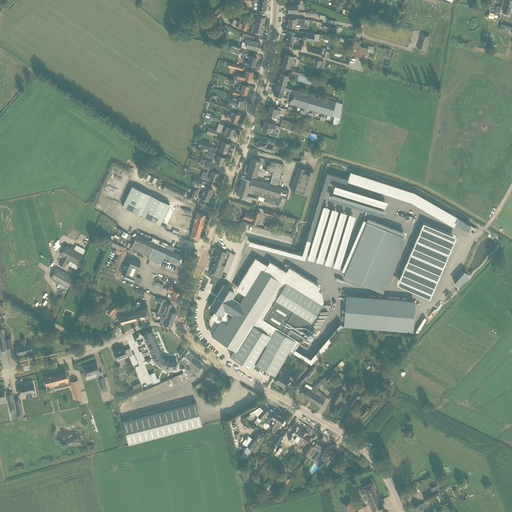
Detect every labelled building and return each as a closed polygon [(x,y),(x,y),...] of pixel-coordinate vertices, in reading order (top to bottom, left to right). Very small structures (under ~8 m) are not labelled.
[(257,0),(257,9),(257,10),(266,11),(266,0),(245,0),(246,0),(250,0),(251,1),(257,0)] [(511,0),(506,0),(506,2),(503,12),(509,14),(511,4),(511,0)] [(340,12),(343,3),(337,1),(334,10),(340,12)] [(288,13),(293,13),(300,13),(300,4),(297,4),(288,4),(288,13)] [(220,8),(219,7),(211,15),(214,18),(215,17),(216,19),(227,7),(224,5),(220,8)] [(263,25),(265,17),(260,16),(257,15),(254,25),(253,24),(251,32),(262,35),(264,26),(263,25)] [(287,17),(286,27),(291,27),(295,27),(304,28),(305,19),(292,18),(287,17)] [(306,25),(307,29),(316,28),(316,24),(315,24),(315,19),(305,19),(305,25),(306,25)] [(240,28),(246,31),(249,23),(244,20),(240,28)] [(336,25),(322,22),(324,22),(323,28),(335,30),(336,25)] [(499,30),(511,33),(511,27),(501,24),(499,30)] [(288,31),(285,44),(292,46),(294,37),(301,39),(302,34),(288,31)] [(303,39),(313,41),(313,40),(317,41),(318,35),(305,32),(304,36),(303,36),(303,39)] [(420,37),(422,38),(420,45),(418,44),(417,49),(425,51),(429,35),(422,33),(420,37)] [(243,34),(242,37),(247,39),(246,43),(245,46),(245,47),(250,48),(258,50),(260,42),(257,41),(256,41),(253,40),(254,37),(251,36),(243,34)] [(354,41),(350,55),(355,56),(355,57),(361,59),(362,54),(366,55),(367,51),(372,53),(374,47),(369,45),(368,48),(359,46),(359,43),(354,41)] [(245,53),(243,59),(244,59),(243,62),(247,63),(247,64),(254,65),(255,61),(256,61),(257,58),(256,58),(256,57),(250,55),(250,54),(245,53)] [(293,60),(294,57),(285,54),(282,65),(288,67),(290,63),(294,65),(295,61),(293,60)] [(314,59),(313,65),(319,67),(321,61),(314,59)] [(292,68),(291,72),(291,73),(298,75),(304,77),(304,75),(298,73),(299,70),(292,68)] [(251,79),(252,75),(253,76),(253,75),(253,74),(253,72),(252,72),(253,72),(246,70),(245,74),(238,72),(237,78),(242,79),(244,80),(245,78),(251,79)] [(279,73),(276,83),(285,86),(284,89),(287,90),(288,90),(290,90),(291,91),(292,88),(293,86),(286,84),(288,76),(288,75),(284,74),(279,73)] [(297,79),(297,80),(310,84),(312,79),(304,77),(298,75),(297,79)] [(276,84),(273,94),(278,96),(282,97),(284,89),(285,86),(276,83),(276,84)] [(246,94),(249,86),(244,85),(242,84),(241,88),(238,87),(236,86),(235,90),(233,90),(232,93),(239,95),(240,91),(240,92),(242,92),(246,94)] [(332,100),(327,99),(293,89),(289,103),(331,116),(335,101),(332,100)] [(232,97),(229,103),(232,104),(232,107),(237,108),(237,106),(242,108),(243,104),(244,104),(244,101),(244,100),(241,99),(242,98),(238,96),(234,95),(234,98),(233,97),(232,97)] [(269,106),(267,114),(272,116),(275,117),(275,116),(279,118),(280,113),(282,108),(277,106),(277,109),(274,108),(269,106)] [(205,117),(219,122),(221,117),(206,112),(205,117)] [(227,114),(225,118),(230,119),(230,120),(232,120),(237,122),(239,114),(235,113),(231,112),(230,115),(227,114)] [(262,130),(269,132),(271,127),(275,128),(276,125),(265,122),(262,130)] [(223,125),(220,132),(232,136),(233,133),(234,133),(235,130),(234,129),(225,125),(223,125)] [(207,132),(216,135),(218,130),(208,127),(207,132)] [(228,147),(229,143),(224,142),(222,141),(221,143),(218,142),(216,148),(210,146),(211,143),(200,140),(198,146),(214,152),(215,149),(221,151),(226,153),(227,149),(228,150),(229,147),(228,147)] [(256,146),(264,149),(264,150),(270,152),(272,145),(266,143),(266,142),(258,140),(257,141),(256,143),(257,143),(256,146)] [(215,162),(222,165),(224,157),(218,155),(218,154),(209,151),(207,156),(216,159),(215,162)] [(251,158),(249,165),(258,167),(260,161),(251,158)] [(266,171),(272,173),(280,175),(283,165),(271,161),(270,165),(268,165),(266,171)] [(258,167),(249,165),(249,166),(245,165),(243,173),(252,175),(256,176),(257,172),(260,173),(261,168),(258,167)] [(313,172),(306,170),(306,169),(298,167),(295,176),(290,190),(307,195),(311,181),(313,172)] [(203,171),(201,178),(208,180),(209,178),(211,179),(216,181),(217,177),(218,178),(220,174),(211,171),(210,174),(204,172),(203,171)] [(280,175),(272,173),(270,181),(269,184),(277,186),(280,175)] [(240,177),(237,185),(239,186),(281,198),(282,197),(286,198),(287,196),(289,191),(281,189),(281,188),(251,179),(251,180),(242,178),(240,177)] [(182,199),(185,192),(165,182),(162,189),(182,199)] [(332,200),(335,185),(321,183),(318,196),(329,198),(328,200),(332,200)] [(140,214),(140,215),(142,216),(142,215),(146,217),(149,211),(158,215),(155,222),(160,224),(169,204),(132,186),(122,206),(127,208),(130,202),(139,206),(136,213),(140,214)] [(238,189),(237,194),(242,196),(257,200),(257,199),(263,201),(273,204),(274,201),(280,203),(281,198),(239,186),(238,189)] [(200,198),(208,201),(212,190),(204,187),(200,198)] [(192,200),(196,191),(191,189),(189,194),(187,198),(192,200)] [(253,215),(245,212),(243,218),(251,221),(251,220),(252,221),(251,222),(256,224),(256,223),(257,223),(258,223),(258,222),(259,220),(259,219),(259,218),(258,218),(260,212),(258,212),(257,211),(255,211),(254,216),(253,215)] [(190,235),(199,238),(206,215),(197,212),(190,235)] [(395,289),(410,243),(405,241),(407,235),(364,221),(345,277),(386,291),(388,286),(395,289)] [(342,271),(345,261),(228,234),(226,244),(342,271)] [(151,251),(177,262),(181,255),(172,251),(174,247),(167,244),(166,246),(150,239),(149,241),(137,235),(131,249),(149,257),(151,251)] [(112,241),(111,244),(122,249),(124,247),(112,241)] [(398,290),(404,292),(419,246),(413,244),(398,290)] [(67,264),(77,270),(80,264),(79,263),(84,254),(66,245),(60,255),(62,257),(58,264),(64,267),(68,260),(69,261),(67,264)] [(421,247),(414,273),(420,274),(427,249),(421,247)] [(218,249),(215,257),(222,260),(223,260),(226,252),(218,249)] [(426,280),(436,252),(430,250),(420,278),(426,280)] [(439,304),(452,257),(447,256),(443,268),(440,267),(443,254),(438,253),(425,300),(428,301),(435,275),(439,276),(432,302),(439,304)] [(222,260),(215,257),(210,271),(216,273),(215,275),(220,277),(224,266),(221,265),(222,260)] [(131,259),(123,277),(133,281),(133,280),(140,283),(142,279),(135,276),(140,263),(131,259)] [(255,363),(275,375),(290,350),(293,352),(321,304),(284,283),(287,278),(258,261),(242,285),(225,313),(222,317),(219,315),(215,322),(218,324),(211,335),(234,349),(230,356),(252,369),(255,363)] [(50,278),(68,288),(74,277),(56,268),(50,278)] [(178,300),(180,292),(174,290),(175,288),(169,286),(167,291),(172,293),(171,298),(178,300)] [(415,301),(346,295),(343,325),(412,331),(415,301)] [(158,297),(156,302),(160,303),(165,305),(164,308),(163,310),(162,314),(162,315),(165,316),(170,318),(170,317),(174,318),(177,312),(169,311),(171,304),(166,302),(167,301),(162,299),(158,297)] [(110,307),(115,311),(119,304),(115,301),(110,307)] [(118,316),(120,325),(148,318),(146,309),(118,316)] [(162,323),(172,326),(174,318),(170,317),(170,318),(165,316),(162,323)] [(152,330),(141,334),(143,340),(154,335),(152,330)] [(154,335),(143,340),(145,345),(157,341),(154,335)] [(19,345),(16,346),(17,355),(33,351),(31,343),(26,344),(26,341),(21,342),(22,345),(21,345),(21,346),(19,346),(19,345)] [(157,341),(145,345),(148,351),(159,346),(157,341)] [(159,346),(148,351),(151,358),(162,353),(159,346)] [(113,352),(115,356),(117,361),(128,356),(124,347),(113,352)] [(192,358),(194,356),(189,351),(189,350),(186,348),(179,356),(183,359),(186,362),(185,364),(186,365),(185,366),(195,374),(198,371),(193,367),(194,366),(191,364),(194,361),(192,358)] [(133,354),(129,356),(133,365),(138,363),(134,353),(133,354)] [(162,353),(151,358),(152,360),(158,367),(165,357),(162,353)] [(204,364),(194,356),(192,358),(194,361),(191,364),(194,366),(193,367),(198,371),(204,364)] [(165,357),(158,367),(168,371),(170,358),(165,357)] [(170,358),(168,371),(173,370),(172,369),(178,369),(178,364),(176,364),(176,358),(170,358)] [(97,362),(82,367),(85,376),(100,372),(97,362)] [(308,367),(296,381),(300,385),(316,367),(312,363),(308,367)] [(305,364),(292,378),(296,381),(308,367),(305,364)] [(330,372),(324,377),(326,379),(328,381),(336,374),(334,373),(337,370),(340,368),(337,365),(331,370),(329,371),(330,372)] [(204,381),(207,382),(208,380),(212,383),(216,376),(210,371),(206,377),(206,378),(204,381)] [(274,382),(283,387),(290,376),(280,371),(274,382)] [(66,372),(44,378),(45,382),(44,382),(45,385),(46,384),(47,388),(48,390),(54,389),(69,385),(66,372)] [(154,372),(149,374),(153,384),(160,381),(159,378),(157,378),(154,372)] [(104,376),(98,378),(101,388),(107,386),(104,376)] [(341,388),(346,391),(351,383),(350,382),(351,380),(347,378),(346,380),(341,388)] [(35,392),(33,383),(16,386),(18,395),(26,394),(26,395),(31,394),(31,393),(35,392)] [(79,385),(71,387),(73,395),(77,394),(78,399),(82,398),(79,385)] [(131,395),(143,390),(141,385),(129,391),(131,395)] [(304,385),(299,394),(309,400),(316,388),(313,386),(311,389),(304,385)] [(316,388),(309,400),(320,406),(322,402),(326,396),(321,393),(319,396),(315,394),(317,391),(318,389),(316,388)] [(331,400),(337,403),(344,392),(337,389),(331,400)] [(346,402),(351,406),(360,397),(355,392),(346,402)] [(122,421),(128,444),(202,425),(196,402),(122,421)] [(341,410),(343,407),(337,404),(332,413),(339,418),(343,411),(341,410)] [(258,417),(256,419),(258,421),(260,421),(269,412),(265,408),(257,416),(258,417)] [(352,424),(357,417),(352,415),(354,412),(351,410),(349,412),(345,420),(352,424)] [(271,426),(279,414),(275,411),(270,418),(265,425),(266,426),(267,427),(269,429),(271,426)] [(279,414),(271,426),(276,429),(280,424),(282,426),(283,425),(285,422),(285,421),(283,420),(284,418),(279,414)] [(294,445),(305,431),(301,428),(300,429),(295,435),(297,436),(294,441),(293,440),(291,443),(294,445)] [(310,437),(308,435),(306,434),(307,433),(308,433),(305,431),(294,445),(295,445),(295,446),(296,446),(300,449),(302,445),(301,444),(304,441),(306,443),(307,442),(308,442),(309,440),(309,439),(310,437)] [(257,432),(247,446),(254,451),(264,436),(257,432)] [(272,443),(276,446),(283,436),(279,433),(272,443)] [(303,453),(306,456),(313,447),(309,444),(303,453)] [(254,451),(247,446),(238,459),(243,462),(250,452),(252,454),(254,451)] [(313,447),(308,454),(311,456),(316,449),(313,447)] [(322,448),(316,457),(320,460),(323,462),(331,450),(326,447),(325,448),(324,449),(323,448),(322,448)] [(320,466),(318,469),(320,470),(324,473),(329,468),(327,467),(331,459),(331,460),(333,457),(336,453),(331,450),(323,462),(320,466)] [(281,483),(285,486),(289,479),(286,477),(281,483)] [(377,510),(383,507),(381,503),(379,500),(380,500),(378,494),(377,494),(373,484),(363,488),(368,500),(367,500),(371,511),(374,511),(378,511),(377,510)] [(423,496),(425,501),(439,494),(437,489),(423,496)] [(340,502),(342,511),(354,511),(351,499),(340,502)] [(412,507),(414,511),(424,511),(422,508),(425,507),(423,502),(420,504),(420,503),(416,505),(412,507)]
